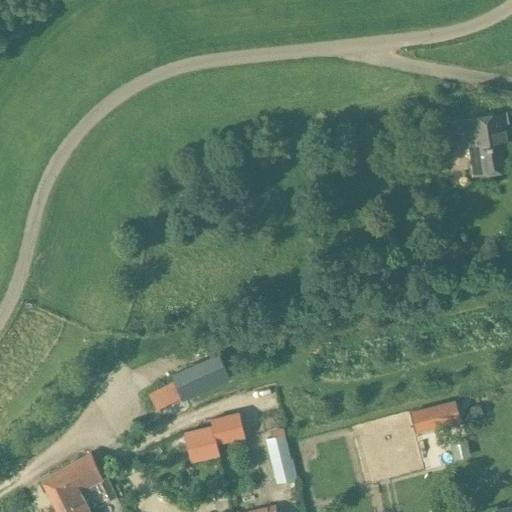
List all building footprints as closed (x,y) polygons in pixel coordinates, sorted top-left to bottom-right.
[(511,140),(510,141),(506,113),(465,119),(434,124),(437,144),(467,139),(473,175),(511,168),(511,140)] [(333,309),(323,311),(326,325),(336,323),(333,309)] [(184,365),(193,392),(226,381),(217,354),(184,365)] [(173,375),(149,386),(158,408),(183,397),(173,375)] [(413,408),(416,429),(463,422),(460,400),(413,408)] [(239,412),(211,419),(213,426),(217,443),(244,436),(239,412)] [(213,426),(185,432),(192,460),(220,454),(217,443),(213,426)] [(284,435),(273,437),(279,464),(283,463),(290,461),(284,435)] [(463,438),(451,441),(455,458),(467,456),(463,438)] [(104,481),(89,454),(41,480),(58,511),(89,511),(80,493),(104,481)] [(279,464),(272,466),(277,483),(287,481),(283,463),(279,464)]
